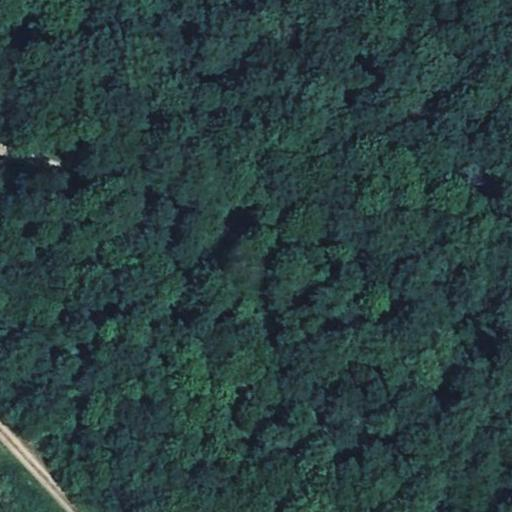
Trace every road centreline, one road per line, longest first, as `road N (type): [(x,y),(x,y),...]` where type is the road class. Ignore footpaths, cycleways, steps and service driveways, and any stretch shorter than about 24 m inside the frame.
road 1 (track): [(0,150),(477,332),(511,360)]
road 2 (track): [(85,511),(0,419)]
